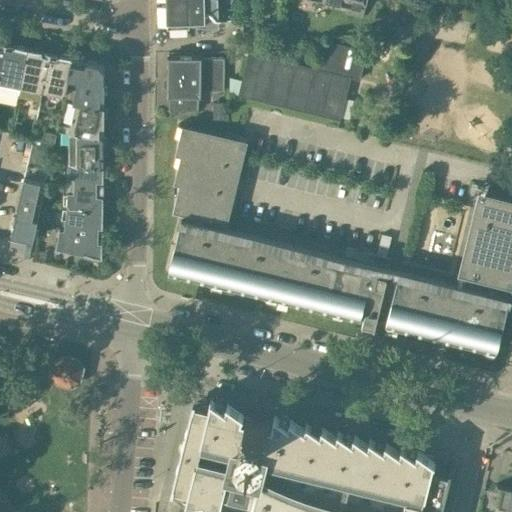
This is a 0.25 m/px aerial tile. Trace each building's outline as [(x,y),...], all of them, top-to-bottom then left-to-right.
[(167,0),(169,28),(220,26),(218,0),(219,0),(220,5),(237,4),(236,0),(167,0)] [(322,0),(349,6),(347,13),(363,17),(366,0),(322,0)] [(275,35),(276,23),(265,22),(264,34),(275,35)] [(409,42),(411,28),(397,26),(394,40),(409,42)] [(360,79),(367,51),(326,40),(319,69),(352,77),(360,79)] [(29,47),(6,42),(0,71),(0,90),(19,94),(21,84),(29,47)] [(50,51),(29,47),(21,84),(42,89),(50,51)] [(73,56),(50,51),(42,89),(65,93),(69,75),(73,56)] [(251,52),(241,95),(342,120),(352,77),(319,69),(251,52)] [(171,94),(171,109),(199,109),(199,95),(202,95),(202,89),(225,89),(225,57),(202,56),(202,55),(169,55),(169,57),(169,94),(171,94)] [(78,77),(75,93),(104,99),(105,67),(99,61),(73,56),(69,75),(78,77)] [(71,124),(71,125),(104,131),(104,99),(75,93),(73,98),(76,98),(71,124)] [(30,116),(36,118),(41,95),(34,94),(30,116)] [(213,102),(213,119),(228,119),(228,103),(213,102)] [(173,162),(179,163),(172,191),(178,192),(173,209),(183,212),(182,216),(220,225),(242,138),(183,123),(173,162)] [(71,125),(70,159),(104,164),(104,131),(71,125)] [(45,130),(43,139),(55,141),(57,133),(45,130)] [(43,139),(33,137),(25,175),(46,179),(54,141),(43,139)] [(69,158),(68,182),(104,187),(104,164),(70,159),(69,158)] [(24,174),(12,234),(35,238),(47,179),(24,174)] [(67,205),(104,210),(104,187),(68,182),(67,205)] [(511,195),(485,189),(470,252),(465,273),(462,284),(510,296),(511,288),(511,195)] [(67,205),(65,227),(103,233),(104,210),(67,205)] [(509,301),(209,228),(181,222),(170,268),(364,316),(363,319),(364,319),(364,318),(374,322),(374,324),(375,325),(378,316),(497,349),(509,301)] [(103,254),(103,233),(65,227),(61,227),(57,244),(86,251),(85,255),(99,258),(103,254)] [(57,360),(53,375),(58,382),(72,385),(80,380),(83,366),(78,359),(65,356),(57,360)] [(194,399),(171,490),(174,490),(175,487),(175,488),(175,489),(188,492),(186,499),(186,501),(203,499),(202,503),(202,505),(222,502),(222,501),(251,508),(250,511),(441,511),(452,470),(450,469),(449,472),(432,468),(433,465),(434,460),(435,461),(436,459),(418,447),(418,448),(418,449),(417,453),(402,443),(402,444),(402,445),(401,450),(386,439),(386,441),(385,445),(370,435),(370,437),(369,442),(355,432),(354,433),(353,438),(339,428),(338,429),(337,434),(323,424),(322,425),(321,430),(307,420),(306,421),(307,421),(305,426),(291,416),(290,417),(289,422),(275,412),(275,413),(275,414),(274,418),(273,420),(272,424),(270,423),(270,421),(263,420),(253,417),(245,415),(245,417),(243,416),(243,413),(244,412),(228,400),(227,401),(227,402),(226,406),(211,396),(211,397),(211,398),(209,404),(196,401),(196,403),(195,403),(196,400),(194,399)] [(511,511),(511,488),(504,486),(499,507),(511,510),(510,511),(511,511)]
